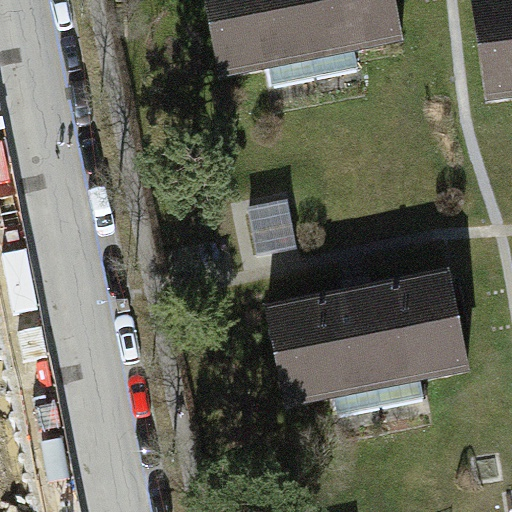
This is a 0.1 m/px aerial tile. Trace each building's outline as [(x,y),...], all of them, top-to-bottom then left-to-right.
[(196,0),(213,78),(260,69),(264,88),(350,70),(346,51),(396,40),(387,0),(196,0)] [(511,0),(465,7),(479,101),(511,96),(511,0)] [(288,202),(247,209),(256,258),(297,250),(288,202)] [(357,291),(259,312),(279,407),(326,398),(330,417),(416,399),(412,380),(461,369),(441,274),(357,291)] [(0,511),(27,511),(0,364),(0,511)]
